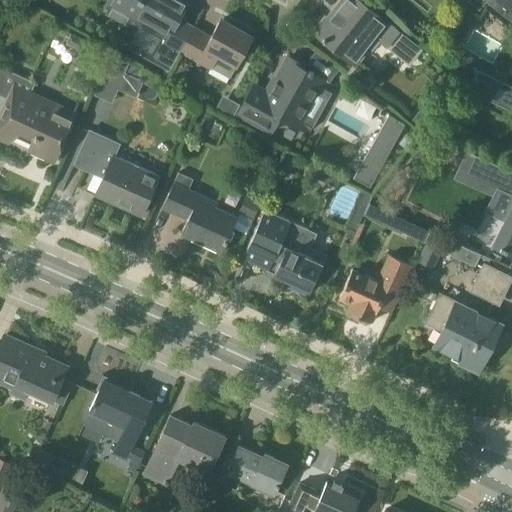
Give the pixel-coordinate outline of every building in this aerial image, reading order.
[(179,50),(180,50),(193,28),(178,20),(189,1),(187,0),(114,0),(112,6),(153,28),(146,41),(141,42),(138,40),(133,50),(169,69),(179,50)] [(380,39),(410,63),(422,48),(359,0),(343,0),(329,19),(325,16),(313,31),(356,64),(370,46),(372,48),(380,39)] [(511,0),(466,0),(479,10),(486,1),(511,21),(511,0)] [(193,28),(180,50),(230,77),(252,36),(221,19),(211,38),(193,28)] [(462,69),(470,57),(459,49),(451,62),(462,69)] [(304,67),(305,65),(288,56),(269,92),(255,85),(240,114),(273,131),(280,117),(309,132),(310,131),(300,125),(313,99),(310,97),(320,78),(334,85),(335,84),(304,67)] [(98,114),(110,86),(131,95),(138,79),(99,62),(80,106),(98,114)] [(0,94),(8,98),(0,115),(0,137),(8,142),(11,135),(32,144),(30,148),(53,158),(73,114),(30,94),(35,82),(0,65),(0,94)] [(511,85),(478,69),(468,89),(511,110),(511,108),(511,85)] [(213,95),(210,109),(226,113),(229,98),(213,95)] [(388,114),(353,177),(369,187),(404,124),(388,114)] [(101,176),(94,193),(139,214),(157,176),(137,167),(138,165),(132,163),(131,164),(115,157),(121,143),(89,128),(73,164),(101,176)] [(511,171),(475,155),(467,174),(500,189),(511,195),(511,207),(506,218),(493,245),(511,254),(511,187),(508,186),(511,175),(511,171)] [(215,206),(217,202),(188,188),(193,179),(178,172),(174,182),(175,182),(163,207),(186,218),(180,233),(221,252),(238,216),(215,206)] [(323,201),(341,214),(358,190),(339,177),(323,201)] [(259,225),(244,259),(274,273),(272,276),(309,293),(324,261),(307,253),(316,233),(267,210),(259,225)] [(407,221),(402,231),(424,241),(429,230),(407,221)] [(430,252),(438,256),(446,241),(430,233),(417,260),(424,264),(430,252)] [(479,254),(453,242),(448,254),(473,266),(479,254)] [(352,269),(338,298),(349,303),(346,310),(371,321),(378,306),(390,311),(412,264),(388,254),(376,280),(352,269)] [(470,291),(499,306),(511,279),(511,275),(484,262),(470,291)] [(441,330),(434,346),(454,355),(452,359),(478,371),(490,344),(491,344),(501,323),(485,315),(484,318),(478,315),(479,312),(455,301),(456,299),(440,291),(425,322),(441,330)] [(4,334),(0,342),(0,381),(13,388),(11,393),(25,399),(29,389),(51,399),(66,365),(43,354),(44,352),(4,334)] [(91,412),(85,424),(119,440),(112,454),(126,460),(127,456),(133,445),(138,433),(152,402),(151,401),(145,415),(134,410),(140,396),(129,391),(130,387),(103,375),(96,389),(98,390),(89,411),(91,412)] [(180,458),(208,471),(224,435),(194,421),(193,422),(170,412),(142,474),(164,484),(164,483),(167,484),(168,480),(170,481),(180,458)] [(133,445),(127,456),(132,459),(127,470),(135,474),(145,451),(133,445)] [(241,479),(273,494),(287,465),(264,454),(263,456),(239,445),(226,472),(227,472),(222,482),(236,489),(241,479)] [(0,459),(0,488),(10,463),(0,459)] [(22,481),(27,470),(13,463),(8,475),(22,481)] [(299,482),(288,508),(296,511),(351,511),(358,497),(327,482),(321,494),(314,491),(315,489),(299,482)]
